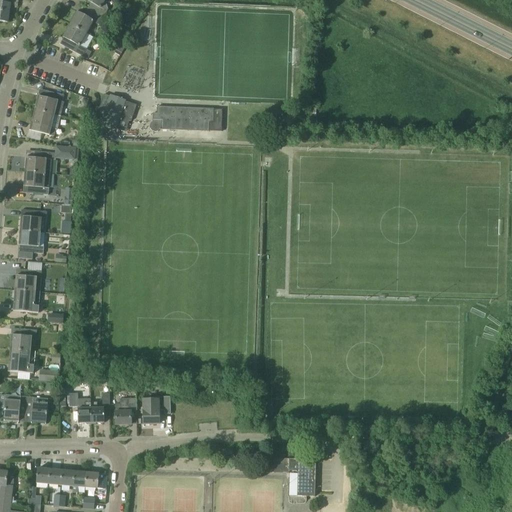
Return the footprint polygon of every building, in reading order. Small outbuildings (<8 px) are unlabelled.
[(0,0),(0,21),(7,23),(10,5),(0,3),(0,0)] [(104,0),(84,0),(94,5),(90,13),(102,19),(106,12),(107,11),(106,4),(103,3),(104,0)] [(70,26),(86,35),(93,22),(99,25),(102,19),(90,13),(87,18),(77,13),(70,26)] [(80,46),(86,35),(70,26),(63,38),(64,38),(60,45),(87,60),(91,53),(80,46)] [(34,111),(54,116),(58,102),(62,103),(64,96),(49,92),(47,99),(37,97),(34,111)] [(103,95),(99,109),(96,118),(94,122),(100,124),(100,125),(116,130),(120,118),(131,122),(137,106),(125,102),(126,101),(110,96),(109,97),(103,95)] [(153,122),(151,124),(150,126),(150,129),(151,131),(153,132),(156,133),(158,132),(160,130),(208,132),(209,132),(221,132),(222,110),(214,110),(214,109),(157,107),(157,114),(153,114),(153,122)] [(34,111),(29,131),(49,136),(54,116),(34,111)] [(129,124),(125,132),(141,138),(144,130),(129,124)] [(24,173),(50,175),(50,174),(51,161),(55,161),(55,159),(74,160),(75,149),(56,148),(56,154),(36,152),(36,159),(26,158),(24,173)] [(24,173),(23,187),(33,188),(33,194),(30,194),(48,196),(49,189),(50,175),(24,173)] [(72,208),(63,207),(62,214),(72,215),(72,208)] [(20,232),(40,234),(42,219),(46,220),(47,213),(31,211),(31,218),(21,217),(20,232)] [(71,235),(71,222),(61,221),(60,234),(71,235)] [(20,232),(18,246),(28,247),(28,254),(43,255),(44,248),(39,247),(40,234),(20,232)] [(66,264),(66,257),(63,257),(63,255),(56,255),(55,263),(66,264)] [(15,291),(40,293),(40,292),(42,272),(26,270),(26,277),(16,276),(15,291)] [(40,293),(15,291),(13,312),(38,314),(39,306),(40,293)] [(49,315),(49,322),(63,324),(63,316),(49,315)] [(11,335),(10,350),(31,352),(31,351),(32,338),(36,338),(37,331),(21,330),(21,336),(11,335)] [(31,351),(31,352),(10,350),(8,365),(18,365),(18,372),(8,372),(33,374),(35,352),(31,351)] [(40,371),(39,381),(57,383),(58,372),(40,371)] [(44,392),(56,393),(57,384),(45,383),(44,392)] [(91,424),(91,409),(91,401),(79,401),(79,395),(70,396),(70,408),(78,407),(78,409),(78,424),(91,424)] [(27,398),(6,396),(4,421),(18,422),(19,412),(26,413),(27,398)] [(143,408),(141,409),(141,414),(143,415),(143,425),(159,425),(159,411),(164,411),(164,415),(170,415),(170,397),(151,398),(151,400),(142,401),(143,408)] [(27,398),(26,413),(32,413),(31,424),(46,425),(46,421),(48,421),(48,415),(47,415),(48,399),(27,398)] [(115,405),(115,426),(131,425),(131,413),(138,413),(137,400),(120,400),(120,405),(115,405)] [(91,403),(91,409),(91,424),(104,423),(104,409),(97,409),(97,403),(91,403)] [(289,460),(274,459),(274,466),(288,467),(288,471),(296,472),(297,473),(297,497),(315,497),(316,460),(289,459),(289,460)] [(36,484),(48,485),(50,470),(37,469),(36,484)] [(50,470),(48,485),(60,486),(62,471),(50,470)] [(62,471),(60,486),(72,487),(74,472),(62,471)] [(0,506),(10,508),(13,480),(7,480),(7,473),(0,472),(0,486),(1,486),(1,492),(0,492),(0,506)] [(74,472),(72,487),(85,488),(86,473),(74,472)] [(86,473),(85,488),(106,490),(107,475),(86,473)] [(28,504),(36,505),(37,498),(35,498),(36,488),(30,487),(28,504)]
